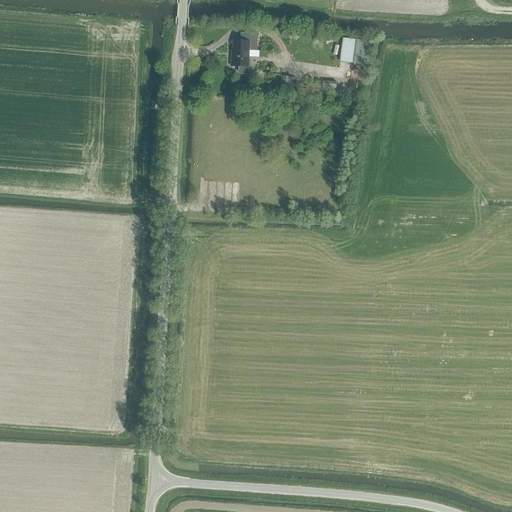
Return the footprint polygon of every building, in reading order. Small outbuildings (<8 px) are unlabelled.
[(231,60),(230,66),(238,67),(238,73),(240,74),(246,74),(248,73),(248,67),(249,51),(257,51),(258,33),(240,33),(240,41),(233,41),(232,60),(231,60)] [(340,62),(368,66),(371,42),(343,38),(340,62)] [(295,77),(281,76),(281,84),(294,86),(295,77)] [(324,83),(323,93),(338,94),(338,83),(324,83)] [(320,179),(306,178),(305,213),(339,214),(340,174),(320,173),(320,179)]
